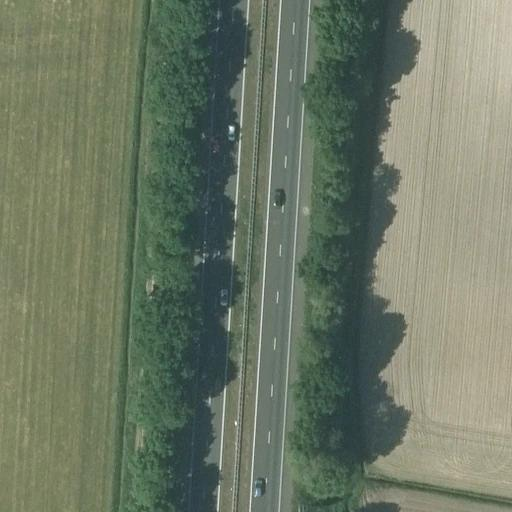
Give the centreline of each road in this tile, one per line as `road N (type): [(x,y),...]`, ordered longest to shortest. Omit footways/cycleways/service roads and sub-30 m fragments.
road 1 (motorway): [(233,0),(202,511)]
road 2 (motorway): [(263,511),(294,0)]
